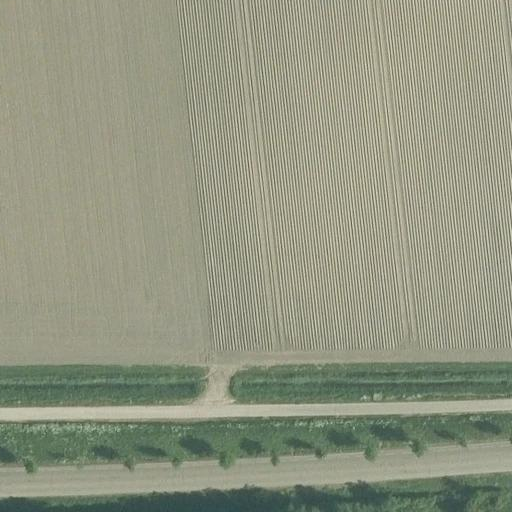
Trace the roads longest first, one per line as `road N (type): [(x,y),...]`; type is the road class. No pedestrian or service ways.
road 1 (tertiary): [(0,477),(246,473),(511,456)]
road 2 (unclassified): [(0,411),(511,404)]
